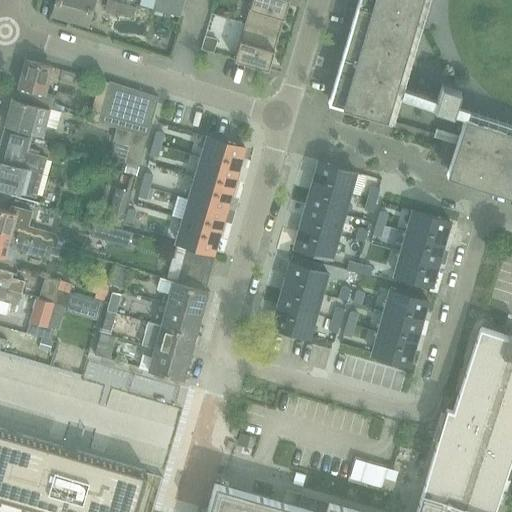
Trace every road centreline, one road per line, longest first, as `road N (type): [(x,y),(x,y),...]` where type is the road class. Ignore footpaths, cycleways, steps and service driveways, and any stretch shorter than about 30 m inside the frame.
road 1 (residential): [(223,351),(234,361),(416,415),(428,409),(478,227),(490,211),(511,219)]
road 2 (residential): [(281,114),(2,31)]
road 3 (residential): [(223,351),(281,114)]
road 4 (residential): [(281,114),(319,0)]
